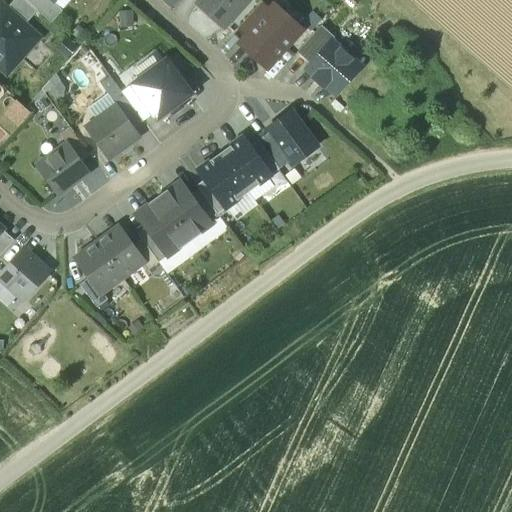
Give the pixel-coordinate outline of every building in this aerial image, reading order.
[(14,0),(7,9),(25,25),(37,11),(24,0),(14,0)] [(51,1),(50,0),(26,0),(52,23),(63,11),(51,1)] [(202,0),(197,6),(222,28),(247,0),(202,0)] [(261,2),(237,29),(246,37),(270,10),(261,2)] [(7,9),(1,4),(0,4),(0,68),(7,74),(39,38),(7,9)] [(246,37),(240,44),(267,68),(301,29),(275,5),(246,37)] [(130,12),(119,12),(120,27),(131,27),(130,12)] [(321,26),(297,53),(310,64),(331,42),(334,38),(321,26)] [(360,67),(331,42),(310,64),(307,68),(315,75),(313,77),(324,87),(326,85),(336,94),(360,67)] [(166,61),(133,85),(153,113),(157,118),(190,94),(166,61)] [(58,82),(47,90),(56,102),(67,94),(58,82)] [(153,113),(133,85),(122,93),(142,121),(153,113)] [(122,93),(121,93),(112,100),(116,107),(133,129),(142,122),(142,121),(122,93)] [(3,116),(18,129),(31,114),(16,101),(3,116)] [(321,144),(330,136),(305,105),(296,112),(321,144)] [(116,107),(86,128),(108,158),(138,136),(133,129),(116,107)] [(290,112),(266,130),(268,133),(290,162),(292,166),(316,148),(290,112)] [(90,156),(69,128),(60,135),(67,144),(80,163),(90,156)] [(257,141),(279,170),(290,162),(268,133),(257,141)] [(248,148),(241,138),(220,154),(248,192),(269,177),(248,148)] [(279,170),(257,141),(248,148),(269,177),(279,170)] [(67,144),(37,166),(58,194),(87,173),(80,163),(67,144)] [(248,192),(220,154),(199,169),(206,179),(227,208),(248,192)] [(227,208),(206,179),(196,186),(198,189),(217,215),(227,208)] [(189,196),(181,186),(176,185),(158,199),(189,240),(210,225),(189,196)] [(217,215),(198,189),(189,196),(210,225),(219,218),(217,215)] [(158,199),(140,212),(139,217),(146,227),(168,256),(189,240),(158,199)] [(168,256),(146,227),(137,234),(141,240),(158,263),(168,256)] [(132,247),(118,228),(97,243),(122,278),(142,263),(143,262),(132,247)] [(2,230),(0,232),(0,256),(14,240),(2,230)] [(158,263),(141,240),(132,247),(143,262),(142,263),(148,271),(158,263)] [(122,278),(97,243),(76,258),(90,277),(101,293),(102,292),(122,278)] [(48,272),(23,249),(0,274),(0,278),(24,300),(48,272)] [(101,293),(90,277),(80,284),(97,308),(108,300),(102,292),(101,293)] [(97,310),(108,324),(117,317),(106,303),(97,310)]
